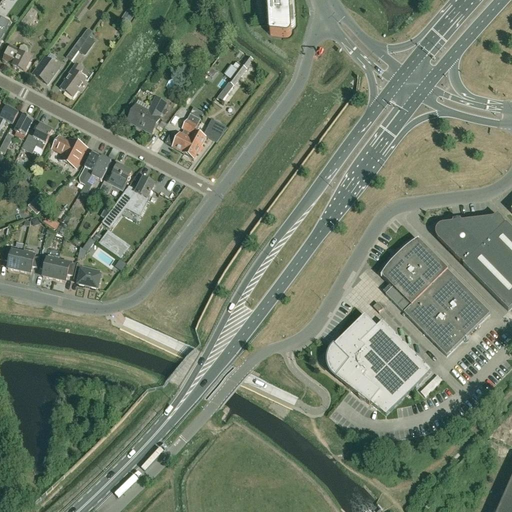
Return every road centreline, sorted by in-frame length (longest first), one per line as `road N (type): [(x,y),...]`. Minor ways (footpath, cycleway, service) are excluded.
road 1 (primary): [(163,426),(242,336),(423,90)]
road 2 (primary): [(400,77),(250,276),(163,426)]
road 3 (unclassified): [(242,373),(264,353),(304,341),(386,214),(485,193),(511,177)]
road 4 (residential): [(218,195),(0,81)]
road 5 (unclassified): [(218,195),(295,94),(319,27),(332,14)]
road 6 (unclassified): [(116,310),(142,296),(218,195)]
road 7 (primary): [(163,426),(78,511)]
